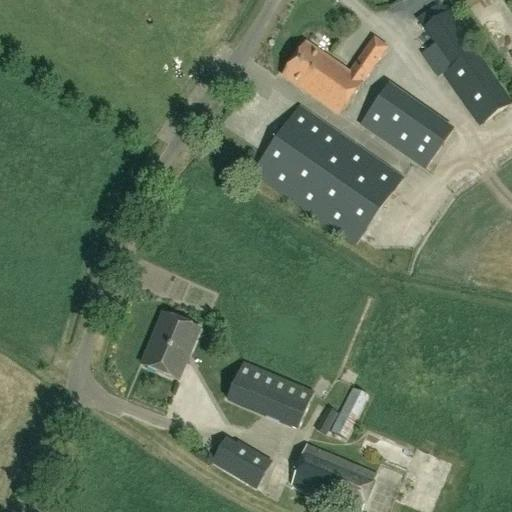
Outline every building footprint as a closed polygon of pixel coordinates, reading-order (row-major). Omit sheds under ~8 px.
[(449,12),(423,29),(435,46),(422,55),(439,78),(444,75),(480,127),(511,104),(511,102),(476,52),(476,51),(449,12)] [(340,117),(388,48),(375,39),(349,74),(305,44),(282,76),(340,117)] [(426,172),(455,131),(390,85),(360,127),(426,172)] [(356,246),(403,180),(300,108),(253,175),(356,246)] [(178,381),(199,331),(164,316),(143,366),(178,381)] [(298,433),(315,393),(244,364),(227,403),(298,433)] [(347,441),(368,398),(353,390),(331,433),(347,441)] [(256,491),(272,465),(239,445),(236,449),(226,442),(214,462),(224,468),(223,470),(256,491)] [(349,511),(363,511),(378,477),(307,448),(291,488),(349,511)]
